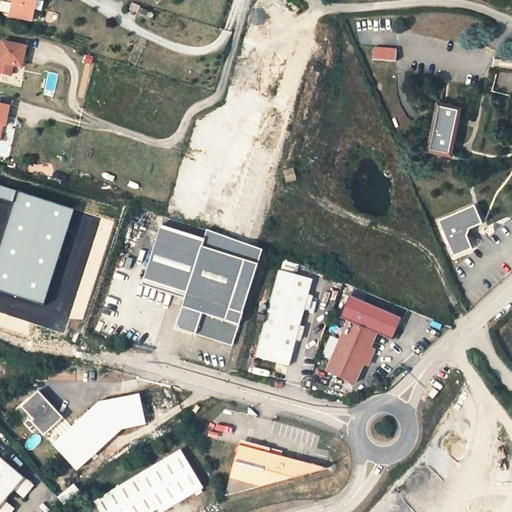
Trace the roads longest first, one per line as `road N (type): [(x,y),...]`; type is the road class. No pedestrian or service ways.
road 1 (residential): [(114,358),(363,424)]
road 2 (unclassified): [(511,21),(443,2),(345,8),(309,0)]
road 3 (track): [(319,204),(415,241),(437,263),(464,329)]
road 4 (unclassified): [(511,287),(431,360),(391,412)]
